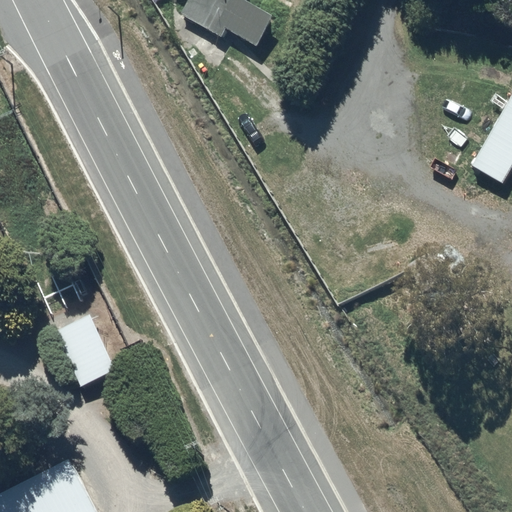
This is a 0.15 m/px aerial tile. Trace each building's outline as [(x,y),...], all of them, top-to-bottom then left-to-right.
[(187,16),(260,48),(274,16),(252,7),(255,0),(186,0),(184,5),(191,8),(187,16)] [(499,182),(511,163),(511,98),(469,161),(499,182)] [(312,334),(387,297),(386,294),(409,282),(376,217),(283,263),(279,255),(245,272),(267,314),(295,300),(312,334)] [(437,254),(412,268),(429,297),(453,283),(437,254)] [(62,331),(89,383),(117,368),(90,316),(62,331)] [(95,511),(70,461),(0,497),(0,511),(95,511)]
